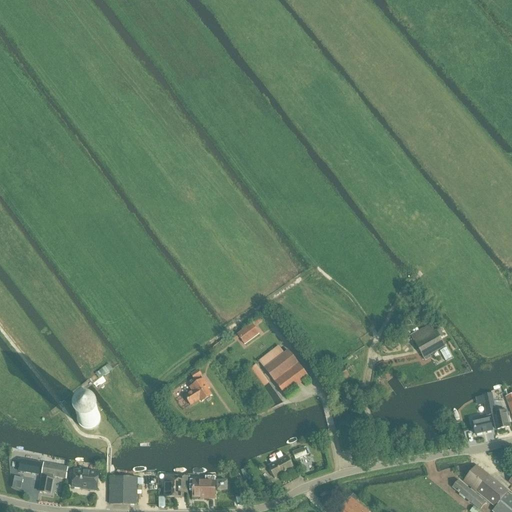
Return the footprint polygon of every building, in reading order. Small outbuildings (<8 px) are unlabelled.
[(259,319),(233,338),(236,342),(240,339),(245,346),(259,335),(255,329),(262,323),(259,319)] [(424,359),(445,348),(436,330),(414,342),(424,359)] [(284,354),(279,347),(259,362),(264,369),(285,396),(309,378),(288,351),(284,354)] [(340,383),(349,377),(343,368),(334,375),(340,383)] [(198,371),(191,376),(195,382),(202,377),(198,371)] [(201,402),(211,396),(207,390),(209,389),(204,380),(191,387),(194,392),(185,397),(190,406),(200,401),(201,402)] [(489,402),(484,403),(487,417),(489,416),(493,415),(496,431),(507,429),(510,428),(507,417),(510,417),(509,413),(508,413),(507,411),(496,414),(493,402),(490,403),(489,402)] [(101,420),(101,419),(101,418),(101,417),(100,416),(100,415),(100,414),(99,413),(97,411),(97,410),(96,410),(95,409),(94,409),(92,408),(91,408),(89,408),(88,408),(86,408),(84,409),(83,409),(82,410),(81,410),(81,411),(80,412),(79,413),(78,414),(78,415),(77,416),(77,417),(77,418),(77,419),(77,420),(77,421),(77,422),(78,423),(78,424),(79,425),(79,426),(80,427),(81,428),(82,429),(84,430),(86,431),(87,431),(89,431),(90,431),(92,431),(94,430),(95,430),(96,429),(97,429),(97,428),(98,427),(99,426),(99,425),(100,424),(100,423),(100,422),(101,421),(101,420)] [(489,420),(489,416),(487,417),(483,418),(484,421),(472,424),(475,435),(493,431),(490,420),(489,420)] [(295,461),(307,456),(304,448),(292,453),(295,461)] [(287,457),(268,467),(270,471),(269,471),(271,476),(272,476),(274,479),(294,469),(287,457)] [(20,460),(17,472),(37,476),(39,464),(20,460)] [(44,464),(39,493),(51,495),(54,477),(66,479),(68,468),(50,465),(44,464)] [(511,511),(511,495),(508,492),(476,466),(464,482),(496,507),(492,511),(511,511)] [(97,491),(99,473),(74,471),(73,488),(88,489),(88,490),(97,491)] [(187,477),(178,477),(174,477),(174,481),(165,481),(165,498),(181,497),(181,493),(187,493),(187,477)] [(193,482),(193,498),(215,498),(215,477),(205,477),(205,482),(193,482)] [(137,505),(137,479),(121,478),(111,478),(110,505),(137,505)] [(217,491),(227,490),(227,481),(217,482),(217,491)] [(480,511),(486,503),(458,481),(452,488),(480,511)] [(353,496),(340,511),(367,511),(355,503),(358,499),(353,496)]
